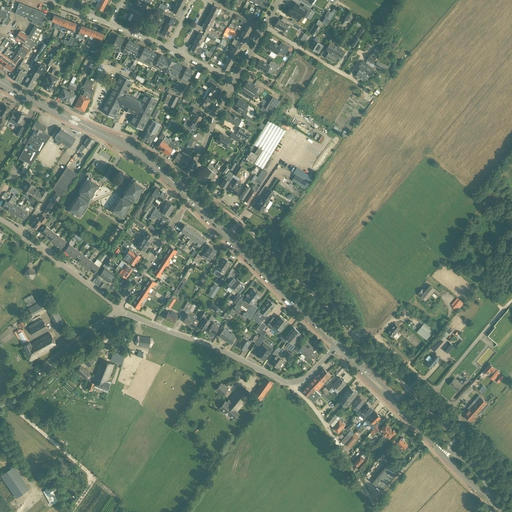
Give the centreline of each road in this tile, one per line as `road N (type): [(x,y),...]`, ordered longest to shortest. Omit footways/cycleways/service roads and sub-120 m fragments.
road 1 (tertiary): [(118,307),(283,381),(306,377),(339,347)]
road 2 (primary): [(325,333),(201,210)]
road 3 (track): [(290,382),(377,511)]
road 4 (tertiary): [(0,406),(118,307)]
road 5 (unclassified): [(118,307),(0,219)]
road 6 (primary): [(110,137),(0,80)]
